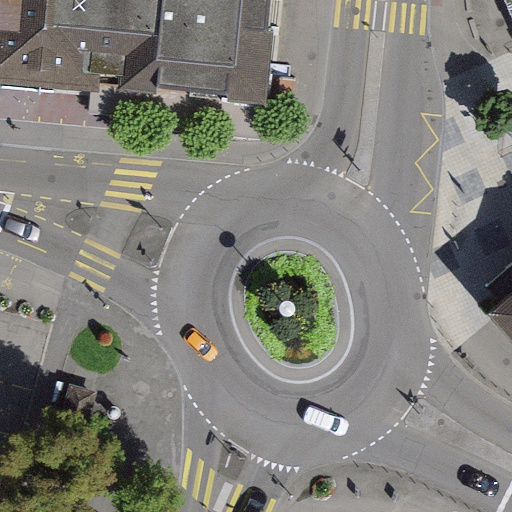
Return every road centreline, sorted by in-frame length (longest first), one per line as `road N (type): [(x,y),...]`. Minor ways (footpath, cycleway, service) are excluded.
road 1 (primary): [(385,0),(371,123),(358,183),(341,216)]
road 2 (primary): [(0,200),(113,227),(204,264)]
road 3 (primary): [(381,377),(389,348),(387,281),(375,250),(341,216)]
road 4 (primary): [(204,264),(205,331),(217,362),(235,392),(264,416)]
road 5 (primary): [(341,216),(284,204),(252,209),(224,228),(204,264)]
road 6 (primary): [(381,377),(416,407),(511,461)]
road 7 (primary): [(264,416),(324,421),(352,411),(381,377)]
